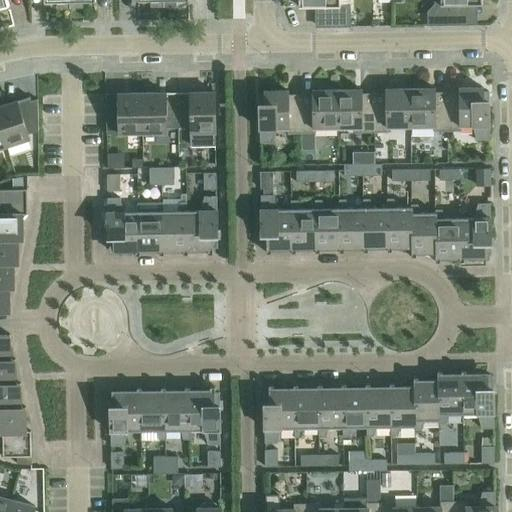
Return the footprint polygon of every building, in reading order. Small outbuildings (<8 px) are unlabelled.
[(0,0),(0,8),(9,6),(7,0),(0,0)] [(70,8),(69,0),(43,0),(44,3),(57,2),(57,8),(70,8)] [(69,0),(70,8),(83,8),(82,2),(95,2),(95,0),(69,0)] [(339,0),(298,0),(299,7),(319,7),(319,20),(350,19),(350,5),(340,5),(339,0)] [(434,0),(434,4),(426,12),(426,26),(462,26),(461,5),(482,5),(481,0),(434,0)] [(459,92),(447,92),(448,132),(461,131),(461,126),(472,126),(476,140),(489,140),(488,91),(483,91),(483,88),(459,88),(459,92)] [(385,93),(374,93),(374,133),(388,133),(388,127),(411,127),(410,89),(385,89),(385,93)] [(435,89),(410,89),(411,127),(434,127),(434,132),(448,132),(447,92),(435,92),(435,89)] [(338,128),(337,90),(312,91),(312,94),(300,94),(301,134),(315,134),(315,128),(338,128)] [(374,133),(374,93),(362,93),(362,90),(337,90),(338,128),(361,128),(361,133),(374,133)] [(264,95),(259,95),(260,144),(273,143),(276,129),(287,129),(288,134),(301,134),(300,94),(289,95),(288,91),(264,91),(264,95)] [(215,92),(178,93),(179,128),(191,128),(191,146),(215,146),(214,93),(215,93),(215,92)] [(142,93),(106,94),(105,94),(105,95),(106,95),(106,129),(119,129),(119,134),(142,133),(142,93)] [(178,93),(142,93),(142,133),(166,133),(166,128),(179,128),(178,93)] [(30,97),(0,106),(0,125),(7,146),(29,139),(28,134),(38,131),(38,100),(38,99),(31,101),(30,97)] [(382,164),(363,165),(363,176),(382,175),(382,164)] [(363,176),(363,165),(344,165),(344,176),(363,176)] [(174,167),(161,168),(162,185),(174,185),(174,167)] [(162,185),(161,168),(149,168),(149,185),(162,185)] [(490,185),(490,168),(477,169),(477,185),(490,185)] [(411,181),(411,169),(392,170),(392,181),(411,181)] [(411,169),(411,181),(430,180),(430,169),(411,169)] [(439,169),(439,180),(459,180),(459,169),(439,169)] [(315,182),(315,171),(296,171),(296,182),(315,182)] [(315,171),(315,182),(334,182),(334,171),(315,171)] [(273,172),(260,172),(260,189),(273,189),(273,172)] [(204,190),(217,189),(216,173),(203,173),(204,190)] [(120,191),(120,174),(107,174),(107,191),(120,191)] [(0,238),(18,238),(18,239),(23,239),(22,215),(27,215),(27,189),(0,189),(0,238)] [(291,209),(277,209),(273,195),(261,195),(261,248),(266,248),(267,253),(292,253),(291,209)] [(200,211),(187,211),(186,211),(187,254),(212,254),(212,248),(217,248),(217,196),(204,196),(200,211)] [(139,255),(138,212),(124,212),(120,198),(107,198),(108,250),(135,250),(135,255),(139,255)] [(363,208),(348,208),(346,199),(339,200),(339,208),(340,208),(340,252),(364,251),(363,208)] [(387,208),(372,208),(370,199),(363,199),(363,208),(364,251),(388,251),(387,208)] [(411,207),(396,208),(394,199),(387,199),(387,208),(388,251),(411,251),(411,257),(412,257),(411,207)] [(315,209),(300,209),(298,200),(291,200),(291,209),(292,253),(316,252),(315,209)] [(340,208),(339,208),(324,209),(322,200),(315,200),(315,209),(316,252),(340,252),(340,208)] [(153,211),(138,212),(139,255),(163,255),(162,211),(163,211),(163,202),(156,202),(153,211)] [(177,211),(163,211),(162,211),(163,255),(187,254),(186,211),(187,211),(187,202),(180,202),(177,211)] [(491,256),(490,203),(478,203),(474,218),(460,218),(460,262),(464,261),(464,256),(491,256)] [(436,213),(435,213),(420,213),(418,204),(411,204),(411,207),(412,257),(435,256),(435,262),(436,262),(436,213)] [(460,262),(460,218),(444,218),(442,210),(435,210),(435,213),(436,213),(436,262),(460,262)] [(0,238),(0,262),(14,262),(14,263),(18,263),(18,239),(18,238),(0,238)] [(0,262),(0,286),(9,286),(9,287),(14,287),(14,263),(14,262),(0,262)] [(0,286),(0,311),(8,311),(8,312),(10,312),(9,287),(9,286),(0,286)] [(0,335),(0,360),(10,360),(10,359),(10,334),(9,334),(9,335),(0,335)] [(15,359),(10,359),(10,360),(0,360),(0,384),(16,384),(16,383),(15,359)] [(437,377),(414,377),(415,427),(414,427),(414,430),(421,430),(424,421),(438,420),(439,420),(438,371),(437,371),(437,377)] [(463,414),(462,371),(438,371),(439,420),(438,420),(438,423),(445,423),(448,414),(463,414)] [(466,371),(462,371),(463,414),(477,414),(481,428),(494,428),(493,376),(466,376),(466,371)] [(415,427),(414,377),(413,377),(413,383),(390,384),(391,427),(390,427),(391,436),(397,436),(400,427),(414,427),(415,427)] [(0,408),(21,408),(21,407),(20,383),(16,383),(16,384),(0,384),(0,408)] [(343,428),(342,384),(318,385),(319,428),(318,428),(319,437),(325,437),(328,428),(342,428),(343,428)] [(366,384),(342,384),(343,428),(342,428),(343,437),(349,437),(352,428),(366,427),(367,427),(366,384)] [(390,384),(366,384),(367,427),(366,427),(366,436),(373,436),(376,427),(390,427),(391,427),(390,384)] [(295,429),(294,385),(269,385),(269,391),(264,391),(264,443),(277,443),(281,429),(294,429),(295,429)] [(318,385),(294,385),(295,429),(294,429),(295,437),(301,437),(304,428),(318,428),(319,428),(318,385)] [(165,431),(164,387),(141,388),(141,431),(156,431),(159,440),(166,440),(166,431),(165,431)] [(188,387),(164,387),(165,431),(166,431),(180,431),(183,439),(190,439),(190,431),(189,431),(188,387)] [(189,431),(190,431),(203,430),(207,445),(220,444),(219,392),(214,392),(214,387),(188,387),(189,431)] [(141,431),(141,388),(137,388),(137,393),(110,394),(111,446),(123,446),(127,431),(141,431)] [(26,407),(21,407),(21,408),(0,408),(0,432),(2,433),(3,457),(31,456),(31,431),(26,431),(26,407)] [(494,463),(494,446),(481,447),(482,463),(494,463)] [(265,467),(278,466),(277,450),(265,450),(265,467)] [(207,451),(208,467),(220,467),(220,451),(207,451)] [(111,469),(124,469),(123,452),(111,452),(111,469)] [(416,464),(416,453),(397,454),(397,465),(416,464)] [(435,453),(416,453),(416,464),(435,464),(435,453)] [(444,464),(464,464),(464,453),(444,453),(444,464)] [(338,454),(319,455),(320,466),(339,466),(338,454)] [(320,466),(319,455),(300,455),(301,466),(320,466)] [(166,474),(165,457),(153,457),(153,474),(166,474)] [(165,457),(166,474),(178,474),(178,457),(165,457)] [(367,460),(368,471),(387,471),(387,459),(367,460)] [(368,471),(367,460),(348,460),(349,471),(368,471)] [(495,511),(495,491),(482,492),(478,506),(467,506),(467,501),(453,501),(453,511),(495,511)] [(307,511),(307,503),(293,504),(293,509),(282,509),(278,495),(265,495),(265,511),(307,511)] [(0,511),(8,511),(12,500),(0,496),(0,511)] [(148,511),(148,509),(129,509),(128,498),(112,499),(112,511),(148,511)] [(380,511),(380,502),(367,503),(367,498),(343,499),(344,508),(343,511),(380,511)] [(35,506),(12,500),(8,511),(36,511),(34,511),(35,506)] [(453,511),(453,501),(440,501),(440,507),(417,507),(416,511),(453,511)] [(220,511),(221,508),(217,508),(216,504),(212,502),(205,503),(202,504),(200,508),(197,508),(196,511),(220,511)] [(394,502),(380,502),(380,511),(416,511),(417,507),(394,507),(394,502)] [(343,511),(344,508),(321,509),(320,503),(307,503),(307,511),(343,511)]
